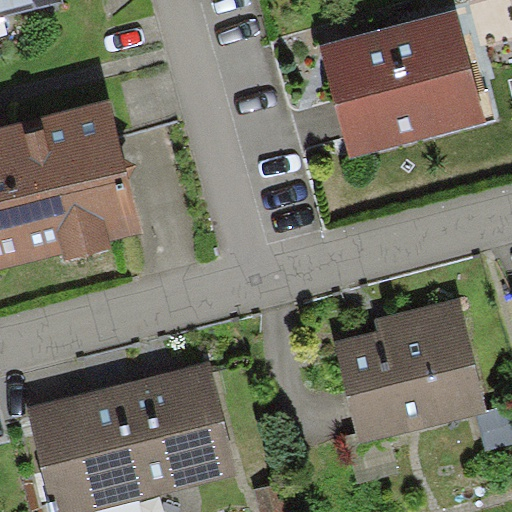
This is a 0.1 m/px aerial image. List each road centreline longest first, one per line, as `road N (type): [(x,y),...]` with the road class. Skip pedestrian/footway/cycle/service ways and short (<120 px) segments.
road 1 (residential): [(169,0),(248,281)]
road 2 (residential): [(511,198),(248,281)]
road 3 (residential): [(248,281),(0,339)]
